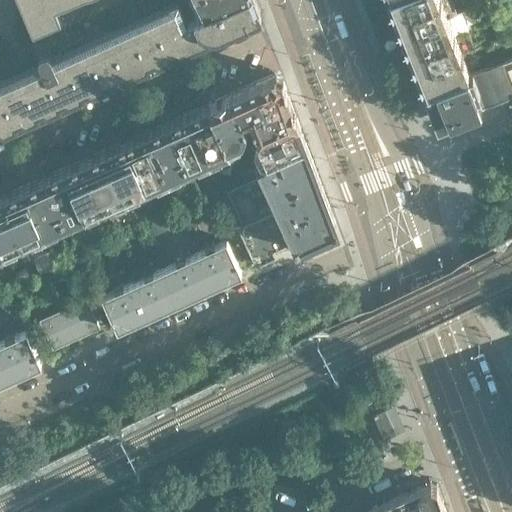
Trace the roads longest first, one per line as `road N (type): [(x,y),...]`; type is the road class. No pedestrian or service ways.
road 1 (secondary): [(315,17),(395,230),(395,298),(476,511)]
road 2 (secondary): [(511,471),(404,169),(338,24)]
road 3 (residential): [(0,410),(333,259)]
road 4 (residential): [(315,17),(0,156)]
road 5 (residential): [(415,458),(300,511)]
